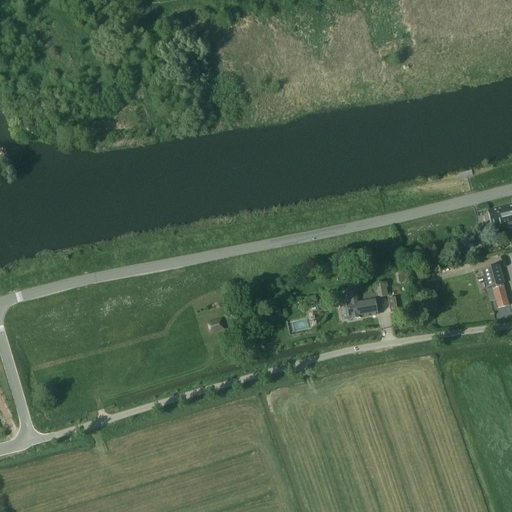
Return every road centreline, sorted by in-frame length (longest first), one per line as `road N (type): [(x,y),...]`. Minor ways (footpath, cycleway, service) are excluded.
road 1 (tertiary): [(0,304),(511,193)]
road 2 (unclassified): [(29,443),(318,359),(511,325)]
road 3 (unclassified): [(29,443),(0,307)]
